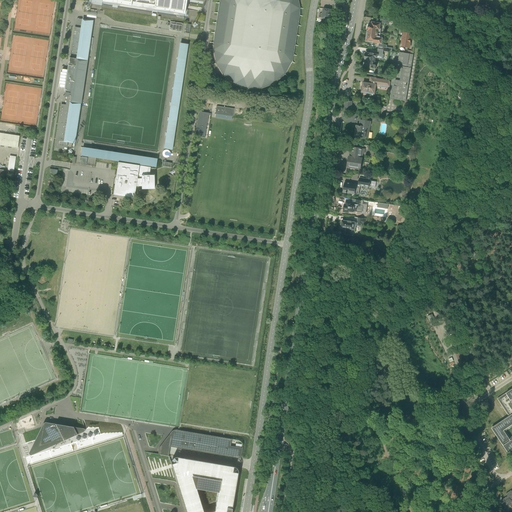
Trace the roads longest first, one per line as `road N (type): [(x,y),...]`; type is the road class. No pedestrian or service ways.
road 1 (track): [(405,511),(360,391),(400,293),(408,247),(443,180)]
road 2 (unclassified): [(177,228),(35,206),(67,0)]
road 3 (unclassified): [(177,228),(209,0)]
road 4 (secondary): [(278,445),(308,248)]
road 5 (track): [(439,325),(448,306),(431,248),(511,206)]
road 6 (residential): [(502,477),(492,473),(465,410),(463,378),(439,325)]
road 7 (track): [(443,180),(465,199),(511,313)]
road 8 (secondary): [(308,248),(330,109)]
road 9 (unclassified): [(308,248),(177,228)]
road 10 (track): [(317,108),(195,89)]
